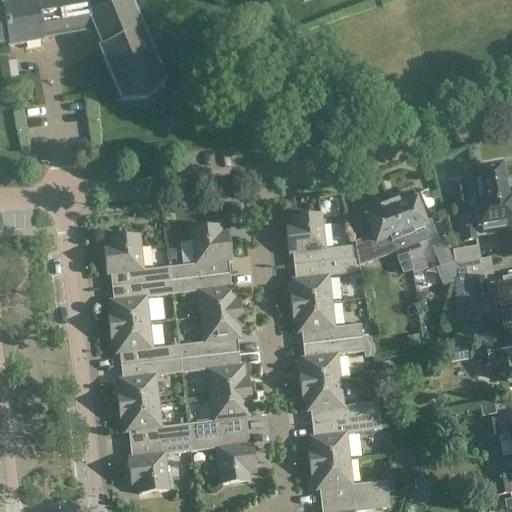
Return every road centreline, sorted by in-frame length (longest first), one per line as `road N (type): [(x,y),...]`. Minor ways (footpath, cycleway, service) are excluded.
road 1 (residential): [(277,511),(286,498),(252,187)]
road 2 (residential): [(65,200),(97,511)]
road 3 (residential): [(252,187),(329,175),(511,104)]
road 4 (residential): [(65,200),(252,187)]
road 5 (unknown): [(65,200),(50,58)]
